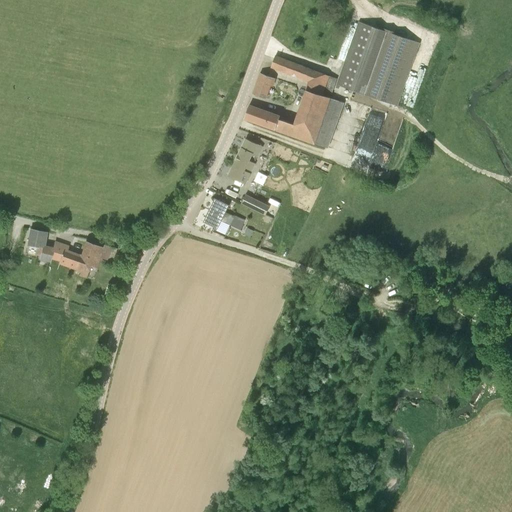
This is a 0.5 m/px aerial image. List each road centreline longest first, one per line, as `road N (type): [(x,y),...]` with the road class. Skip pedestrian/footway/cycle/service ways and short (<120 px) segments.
road 1 (tertiary): [(153,248),(214,160),(278,0)]
road 2 (tertiary): [(66,511),(121,316),(153,248)]
road 3 (track): [(382,303),(175,221)]
road 4 (track): [(511,392),(479,340),(425,309),(382,303)]
road 5 (unclassified): [(0,214),(153,248)]
road 6 (track): [(410,115),(468,166),(511,181)]
